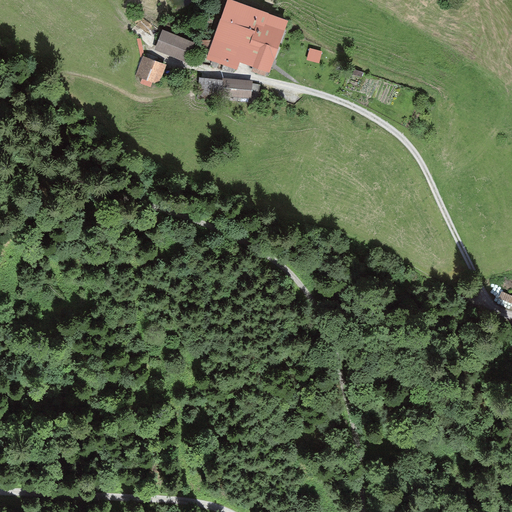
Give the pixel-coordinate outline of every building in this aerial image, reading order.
[(253,70),(264,74),(284,19),(231,0),(228,0),(211,47),(220,51),(216,62),(220,63),(217,69),(233,71),(238,66),(241,58),(256,62),(253,70)] [(156,47),(187,59),(192,46),(162,34),(156,47)] [(321,64),(324,51),(311,48),(308,61),(321,64)] [(144,61),(138,75),(156,82),(162,67),(144,61)] [(200,86),(199,101),(248,105),(250,85),(222,83),(200,86)]
